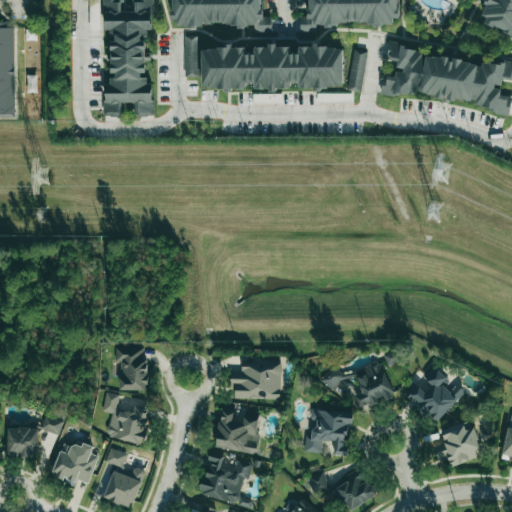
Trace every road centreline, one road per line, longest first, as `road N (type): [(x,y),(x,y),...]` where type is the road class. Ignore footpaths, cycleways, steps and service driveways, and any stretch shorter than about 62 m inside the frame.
road 1 (residential): [(155,511),(177,452),(188,381)]
road 2 (residential): [(394,511),(452,493),(511,495)]
